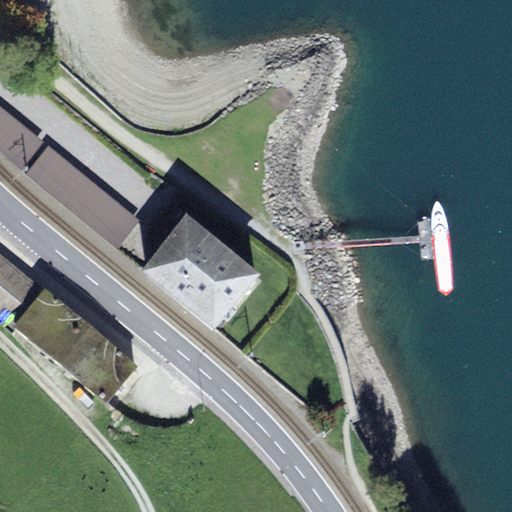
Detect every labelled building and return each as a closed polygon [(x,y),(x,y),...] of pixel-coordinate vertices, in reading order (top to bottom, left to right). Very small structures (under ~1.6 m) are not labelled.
[(45,144),(0,107),(0,147),(24,171),(45,144)] [(136,217),(49,147),(27,175),(113,246),(136,217)] [(187,218),(144,276),(215,333),(260,278),(187,218)] [(34,283),(0,255),(0,317),(2,320),(34,283)] [(46,290),(15,330),(108,404),(140,368),(46,290)]
